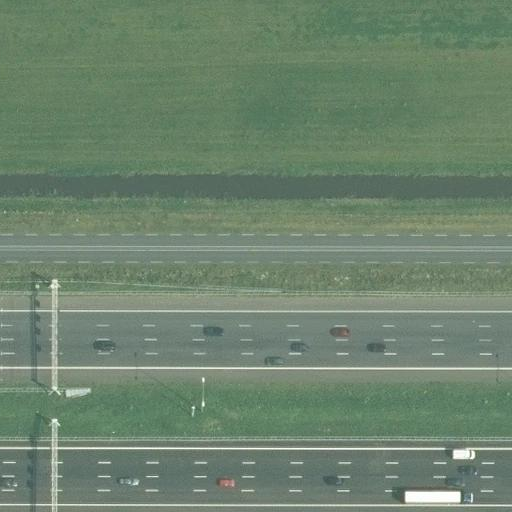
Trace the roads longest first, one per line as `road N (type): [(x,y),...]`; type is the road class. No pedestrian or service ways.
road 1 (motorway): [(511,339),(0,337)]
road 2 (secondary): [(0,249),(511,250)]
road 3 (motorway): [(0,477),(511,478)]
